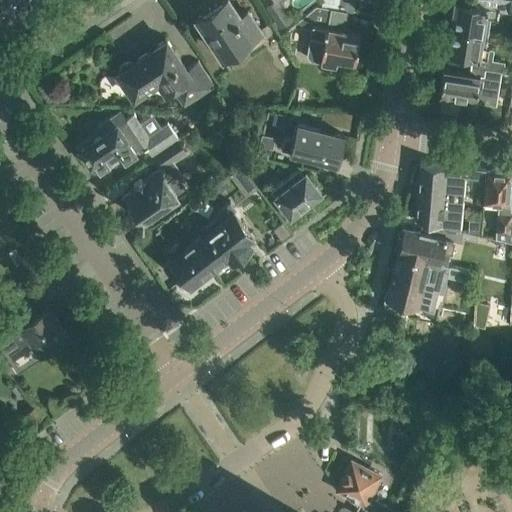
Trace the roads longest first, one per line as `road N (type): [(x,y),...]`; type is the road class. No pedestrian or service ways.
road 1 (residential): [(161,511),(308,410),(344,328),(339,288),(324,263)]
road 2 (residential): [(177,374),(0,115)]
road 3 (residential): [(39,508),(68,457),(177,374)]
road 4 (residential): [(177,374),(324,263)]
road 5 (residential): [(324,263),(376,193),(389,139)]
road 6 (residential): [(389,139),(412,0)]
road 7 (residential): [(0,72),(105,0)]
road 8 (residential): [(511,151),(389,139)]
